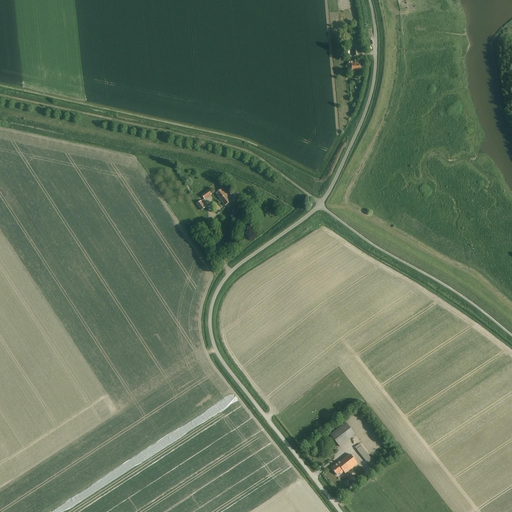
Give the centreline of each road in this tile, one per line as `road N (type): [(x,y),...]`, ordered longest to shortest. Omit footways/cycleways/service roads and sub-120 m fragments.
road 1 (unclassified): [(340,511),(220,360),(210,324),(224,278),(320,203)]
road 2 (track): [(0,94),(247,150),(320,203)]
road 3 (unclassified): [(320,203),(511,335)]
road 4 (track): [(331,199),(370,235),(511,324)]
road 5 (unclassified): [(320,203),(373,82),(370,0)]
road 6 (track): [(379,0),(381,95),(331,199)]
